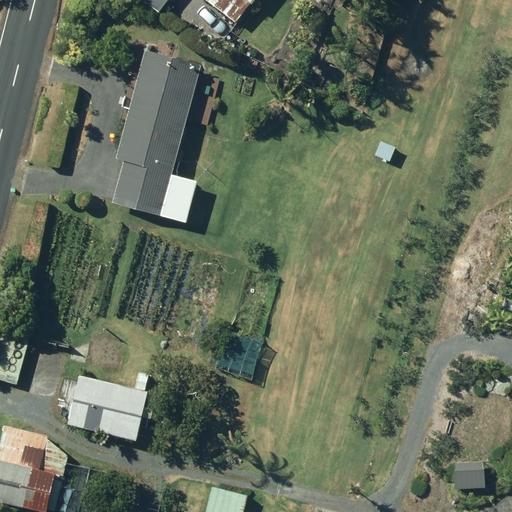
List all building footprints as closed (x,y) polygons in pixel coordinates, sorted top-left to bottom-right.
[(152,0),(169,12),(178,0),(152,0)] [(215,0),(241,19),(255,0),(215,0)] [(186,212),(187,212),(195,183),(174,177),(189,118),(191,118),(210,123),(222,78),(203,73),(206,63),(156,50),(127,156),(131,157),(121,193),(186,212)] [(234,89),(253,95),(258,77),(239,71),(234,89)] [(249,297),(275,303),(279,280),(254,275),(249,297)] [(0,359),(0,374),(19,380),(32,328),(9,322),(0,359)] [(221,365),(255,375),(266,339),(231,328),(221,365)] [(88,364),(120,371),(127,338),(96,331),(88,364)] [(75,421),(144,437),(155,389),(87,372),(75,421)] [(11,427),(0,471),(0,496),(50,508),(59,470),(67,471),(71,452),(54,438),(54,437),(11,427)] [(65,509),(77,511),(164,511),(170,487),(75,464),(65,509)] [(211,511),(248,511),(253,495),(219,486),(211,511)]
